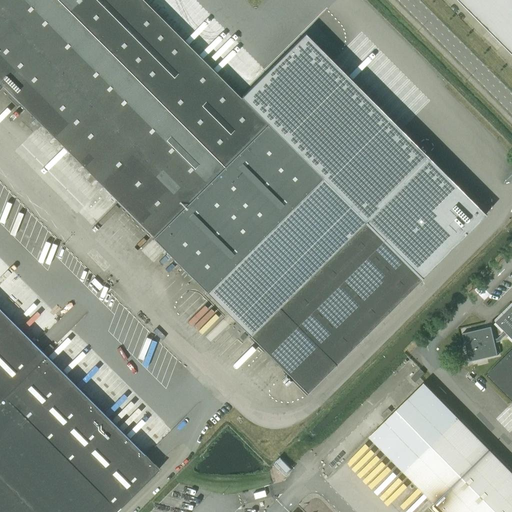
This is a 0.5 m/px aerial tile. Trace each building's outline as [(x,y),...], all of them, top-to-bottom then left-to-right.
[(0,0),(0,82),(3,86),(153,237),(153,238),(161,246),(249,335),(306,392),(370,329),(420,279),(471,228),(485,215),(305,33),(291,47),(240,97),(144,0),(0,0)] [(511,0),(461,0),(511,51),(511,0)] [(511,348),(486,374),(511,400),(511,304),(495,321),(504,331),(497,338),(493,338),(491,326),(462,333),(469,362),(497,355),(495,342),(499,341),(507,333),(511,338),(511,348)] [(0,511),(115,511),(159,468),(0,309),(0,511)] [(420,369),(411,378),(415,382),(420,377),(425,373),(420,369)] [(511,511),(511,471),(424,382),(370,436),(435,502),(434,504),(434,507),(438,511),(511,511)] [(442,398),(446,394),(439,386),(435,390),(442,398)] [(384,418),(391,411),(388,408),(381,415),(384,418)] [(272,463),(273,464),(283,474),(289,468),(279,457),(272,463)]
